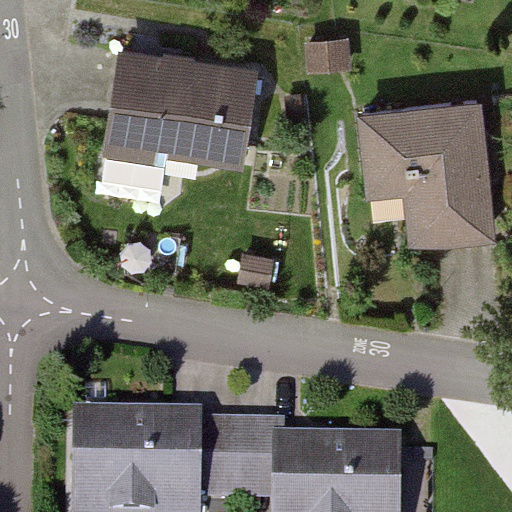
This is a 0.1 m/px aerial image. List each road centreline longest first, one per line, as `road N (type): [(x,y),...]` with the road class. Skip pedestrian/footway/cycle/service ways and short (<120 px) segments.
road 1 (residential): [(16,304),(511,380)]
road 2 (residential): [(16,304),(26,248),(2,0)]
road 3 (residential): [(10,511),(16,304)]
